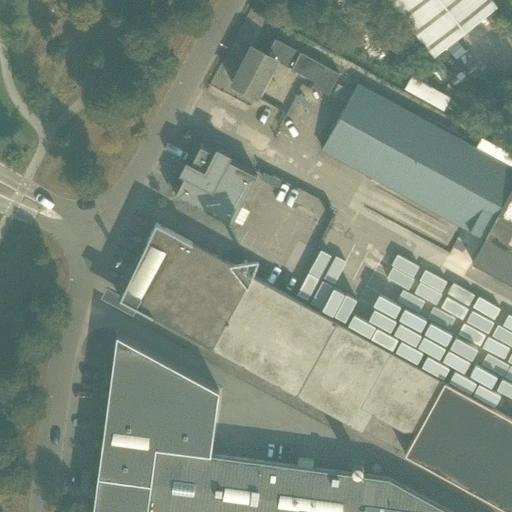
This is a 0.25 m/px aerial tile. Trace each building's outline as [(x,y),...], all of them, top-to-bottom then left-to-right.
[(496,6),(491,0),(390,0),(434,55),(496,6)] [(338,100),(349,79),(274,38),(266,54),(252,46),(232,84),(257,97),(277,61),(315,80),(312,86),(338,100)] [(449,72),(437,57),(428,64),(440,79),(449,72)] [(511,170),(357,85),(322,148),(485,238),(471,263),(511,285),(511,170)] [(257,175),(226,160),(228,156),(217,151),(215,154),(200,146),(190,166),(187,164),(182,173),(185,175),(175,195),(231,224),(257,175)] [(134,305),(361,430),(371,412),(403,429),(417,428),(404,453),(511,511),(511,417),(439,377),(153,222),(140,250),(137,249),(128,266),(131,268),(120,291),(105,283),(100,293),(132,311),(134,305)] [(440,278),(430,302),(450,309),(460,286),(440,278)] [(511,349),(500,343),(507,328),(463,307),(457,320),(480,331),(475,342),(499,354),(487,380),(504,389),(511,372),(511,349)] [(451,511),(388,478),(208,454),(217,388),(116,332),(97,477),(99,477),(97,489),(94,489),(93,501),(96,501),(94,511),(451,511)]
